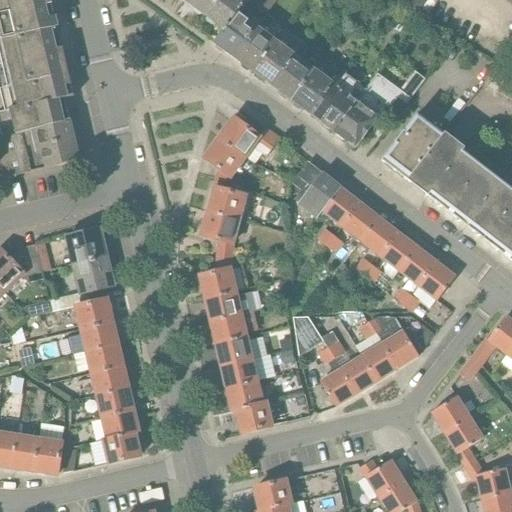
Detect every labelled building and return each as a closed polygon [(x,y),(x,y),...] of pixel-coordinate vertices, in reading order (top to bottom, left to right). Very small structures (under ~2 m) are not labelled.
[(0,0),(0,39),(57,26),(51,0),(0,0)] [(188,0),(186,3),(205,17),(217,0),(188,0)] [(225,31),(247,0),(217,0),(205,17),(225,31)] [(215,44),(235,59),(267,15),(278,0),(247,0),(225,31),(215,44)] [(382,0),(394,6),(398,9),(403,0),(382,0)] [(409,0),(406,7),(419,15),(428,0),(409,0)] [(235,59),(254,73),(277,42),(265,33),(275,21),(267,15),(235,59)] [(0,88),(6,112),(73,95),(57,26),(0,39),(0,88)] [(254,73),(273,88),(310,38),(308,36),(304,42),(298,38),(302,33),(292,26),(288,31),(286,29),(277,42),(254,73)] [(273,88),(292,102),(324,58),(329,52),(310,38),(273,88)] [(292,102),(313,117),(345,73),(324,58),(292,102)] [(399,93),(410,101),(430,75),(421,68),(416,73),(414,72),(399,93)] [(511,102),(511,77),(498,70),(487,88),(511,102)] [(313,117),(334,133),(362,95),(357,91),(362,85),(345,73),(313,117)] [(0,128),(2,139),(32,132),(71,122),(65,100),(74,98),(73,95),(6,112),(0,113),(0,128)] [(334,133),(357,149),(386,112),(362,95),(334,133)] [(382,162),(407,182),(446,133),(420,113),(382,162)] [(273,149),(279,141),(280,140),(266,130),(260,138),(235,119),(220,139),(247,159),(261,140),(273,149)] [(32,132),(41,171),(80,162),(71,122),(32,132)] [(5,179),(41,171),(32,132),(2,139),(0,139),(0,161),(0,163),(5,179)] [(511,194),(461,155),(467,147),(447,132),(446,133),(407,182),(511,262),(511,194)] [(217,181),(236,186),(237,183),(232,180),(247,159),(220,139),(205,159),(220,170),(217,181)] [(318,220),(323,213),(341,189),(308,164),(293,185),(301,191),(294,201),(299,204),(298,205),(318,220)] [(208,214),(241,222),(248,196),(234,192),(236,186),(217,181),(208,214)] [(323,213),(342,228),(361,204),(341,189),(323,213)] [(342,228),(361,243),(380,219),(361,204),(342,228)] [(218,256),(233,257),(234,248),(241,222),(208,214),(203,236),(220,241),(218,256)] [(361,243),(380,258),(399,234),(380,219),(361,243)] [(74,266),(107,258),(101,231),(67,239),(74,266)] [(318,241),(327,248),(335,238),(326,231),(318,241)] [(380,258),(399,272),(418,249),(399,234),(380,258)] [(327,248),(337,256),(345,245),(335,238),(327,248)] [(31,276),(43,274),(40,261),(36,246),(25,249),(31,276)] [(25,249),(10,259),(2,250),(0,252),(0,288),(6,296),(24,279),(31,286),(45,283),(43,274),(31,276),(25,249)] [(399,272),(418,287),(437,263),(418,249),(399,272)] [(206,301),(238,293),(232,270),(233,257),(218,256),(216,274),(201,277),(206,301)] [(107,258),(74,266),(81,295),(114,287),(107,258)] [(357,271),(365,278),(373,267),(364,260),(356,271),(357,271)] [(437,263),(418,287),(438,302),(456,278),(437,263)] [(365,278),(374,285),(382,274),(373,267),(365,278)] [(403,307),(411,296),(401,289),(393,300),(403,307)] [(211,323),(243,315),(257,312),(253,293),(238,296),(238,293),(206,301),(211,323)] [(411,296),(403,307),(412,314),(420,303),(411,296)] [(80,332),(113,324),(108,301),(75,308),(80,332)] [(30,319),(53,313),(51,302),(28,308),(30,319)] [(217,345),(248,338),(243,315),(211,323),(217,345)] [(377,335),(387,329),(380,317),(370,323),(377,335)] [(488,341),(497,348),(496,349),(507,357),(511,350),(511,322),(506,318),(488,341)] [(314,348),(324,342),(322,340),(309,319),(293,319),(299,358),(314,348)] [(370,323),(359,330),(366,341),(377,335),(370,323)] [(85,353),(118,345),(113,324),(80,332),(85,353)] [(403,331),(391,338),(382,344),(399,370),(419,358),(403,331)] [(324,342),(328,349),(335,360),(345,354),(346,354),(339,342),(333,334),(322,340),(324,342)] [(222,368),(254,360),(248,338),(217,345),(222,368)] [(481,368),(496,349),(497,348),(488,341),(472,360),(481,368)] [(399,370),(382,344),(372,350),(362,356),(378,383),(399,370)] [(91,375),(124,367),(118,345),(85,353),(91,375)] [(335,360),(328,349),(318,355),(325,367),(326,366),(335,360)] [(511,350),(507,357),(501,364),(511,372),(511,350)] [(378,383),(362,356),(341,369),(358,396),(378,383)] [(227,390),(259,383),(254,360),(222,368),(227,390)] [(469,383),(481,368),(472,360),(460,375),(461,376),(469,383)] [(96,398),(129,390),(124,367),(91,375),(96,398)] [(358,396),(341,369),(320,382),(336,409),(358,396)] [(267,405),(266,402),(264,403),(259,383),(227,390),(233,413),(237,412),(267,405)] [(101,420),(134,411),(129,390),(96,398),(101,420)] [(444,435),(470,419),(457,398),(431,414),(444,435)] [(272,428),(272,427),(267,405),(237,412),(242,435),(272,428)] [(104,442),(136,435),(139,434),(134,411),(101,420),(106,439),(104,440),(104,442)] [(465,468),(476,461),(469,449),(483,440),(470,419),(444,435),(465,468)] [(0,467),(11,469),(16,437),(0,434),(0,467)] [(110,464),(141,457),(136,435),(104,442),(110,464)] [(11,469),(35,473),(40,441),(16,437),(11,469)] [(35,473),(58,476),(63,444),(40,441),(35,473)] [(67,449),(67,469),(77,470),(78,450),(67,449)] [(379,498),(405,483),(391,461),(377,471),(372,462),(361,469),(379,498)] [(482,501),(511,493),(511,491),(506,469),(485,475),(476,461),(465,468),(472,479),(476,478),(482,501)] [(270,511),(290,507),(293,507),(287,482),(256,489),(261,511),(258,511),(270,511)] [(406,511),(418,511),(416,504),(417,503),(405,483),(379,498),(387,511),(404,511),(406,511)] [(484,511),(511,511),(511,493),(482,501),(484,511)]
